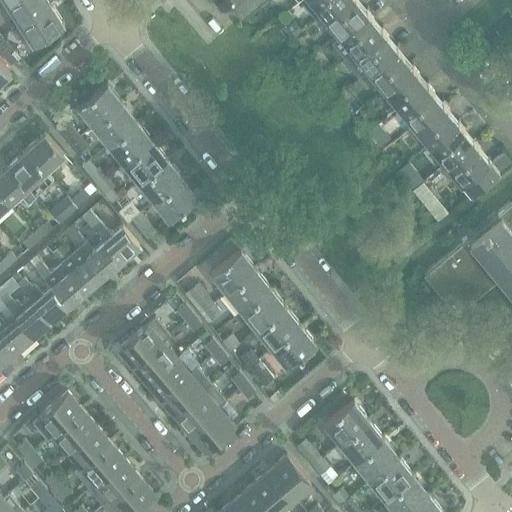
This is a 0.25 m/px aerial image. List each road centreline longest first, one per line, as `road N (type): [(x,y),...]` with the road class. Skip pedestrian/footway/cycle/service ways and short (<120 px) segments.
road 1 (residential): [(250,196),(78,350)]
road 2 (residential): [(195,486),(368,342)]
road 3 (residential): [(114,23),(250,196)]
road 4 (residential): [(368,342),(464,458),(490,503)]
road 5 (residential): [(250,196),(368,342)]
road 6 (residential): [(195,486),(78,350)]
road 7 (residential): [(114,23),(0,124)]
road 8 (residential): [(511,132),(427,29)]
